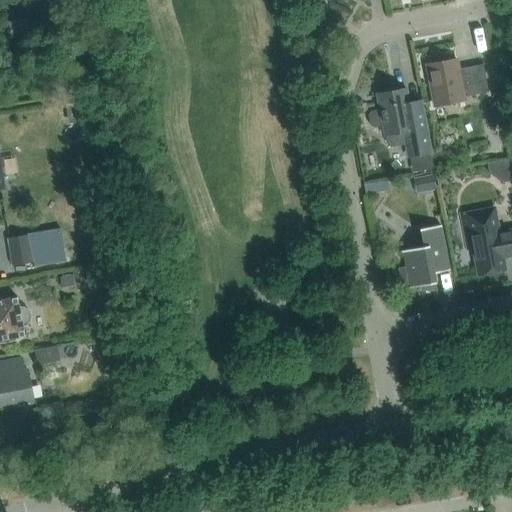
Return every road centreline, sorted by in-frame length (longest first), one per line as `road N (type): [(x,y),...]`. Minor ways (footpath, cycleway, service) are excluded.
road 1 (residential): [(377,338),(333,112),(354,42),(376,27),(511,2)]
road 2 (residential): [(202,471),(388,433)]
road 3 (residential): [(62,502),(202,471)]
road 4 (residential): [(377,338),(511,309)]
road 5 (residential): [(388,433),(511,434)]
